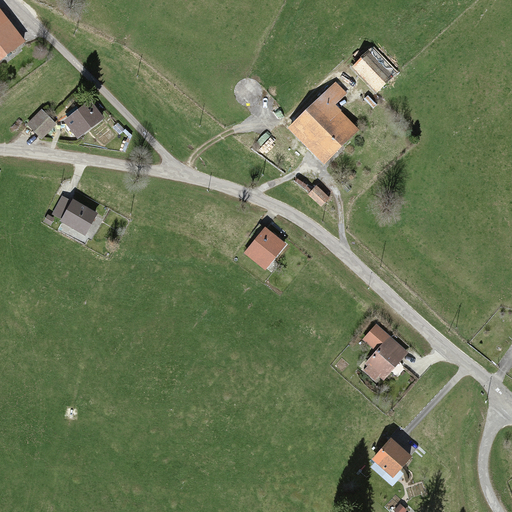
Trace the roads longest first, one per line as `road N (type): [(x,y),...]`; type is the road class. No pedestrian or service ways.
road 1 (unclassified): [(507,401),(306,223),(186,177)]
road 2 (residential): [(3,0),(186,177)]
road 3 (unclassified): [(186,177),(0,150)]
road 4 (unclassified): [(498,511),(482,464),(507,401)]
